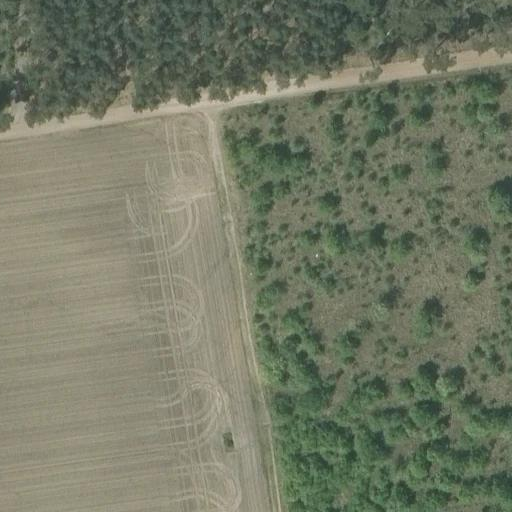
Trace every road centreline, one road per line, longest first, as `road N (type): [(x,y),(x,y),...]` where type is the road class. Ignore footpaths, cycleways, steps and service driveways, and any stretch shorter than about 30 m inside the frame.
road 1 (track): [(17,129),(511,56)]
road 2 (track): [(208,101),(270,511)]
